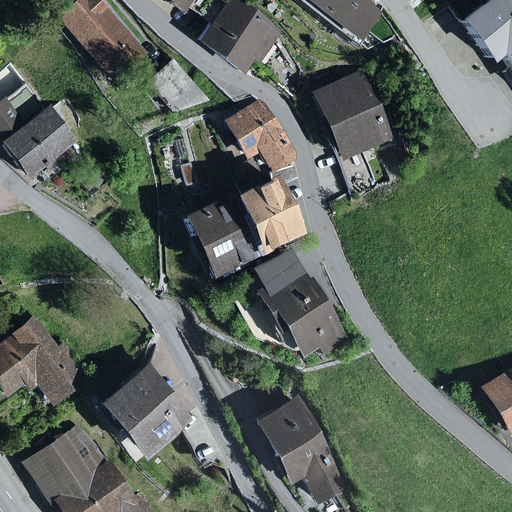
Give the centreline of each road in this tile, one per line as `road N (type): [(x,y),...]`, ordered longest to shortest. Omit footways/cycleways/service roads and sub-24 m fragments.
road 1 (residential): [(136,0),(270,111),(309,161),(387,344),(469,433),(511,464)]
road 2 (residential): [(267,511),(150,300),(0,169)]
road 3 (residential): [(401,0),(492,126)]
